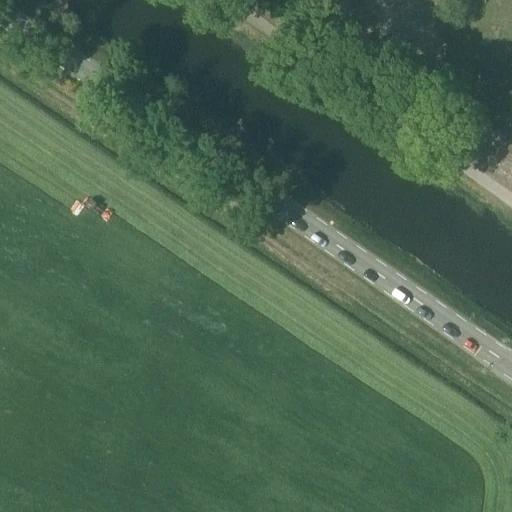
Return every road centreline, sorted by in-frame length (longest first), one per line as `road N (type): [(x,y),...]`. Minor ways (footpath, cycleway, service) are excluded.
road 1 (secondary): [(511,371),(0,18)]
road 2 (unclassified): [(511,201),(221,0)]
road 3 (unknown): [(0,64),(125,153)]
